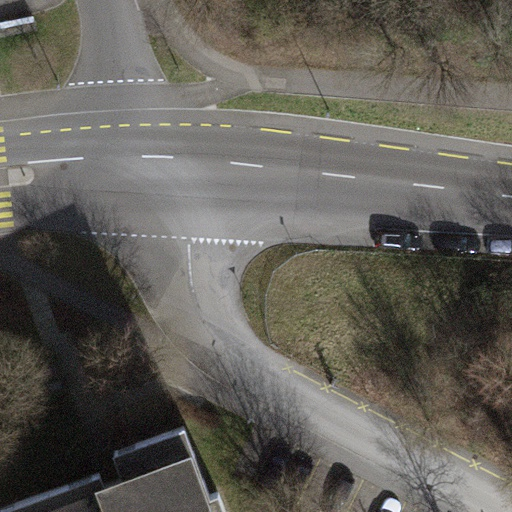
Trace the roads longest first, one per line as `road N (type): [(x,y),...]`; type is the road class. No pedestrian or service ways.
road 1 (residential): [(145,168),(209,343),(238,369),(511,508)]
road 2 (secondary): [(145,168),(511,198)]
road 3 (tertiary): [(109,0),(145,168)]
road 4 (secondary): [(0,175),(145,168)]
